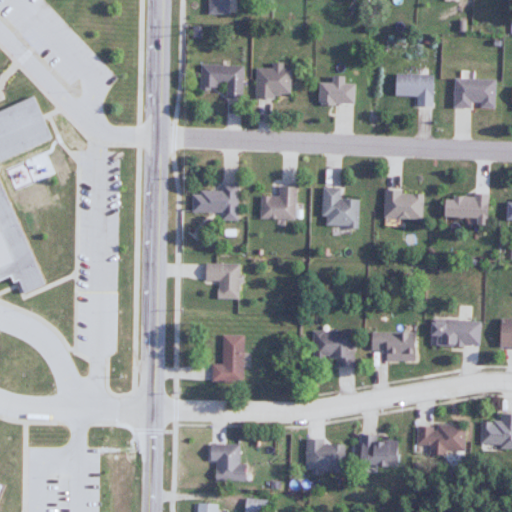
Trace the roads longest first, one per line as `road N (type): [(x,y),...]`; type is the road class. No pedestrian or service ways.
road 1 (secondary): [(151,511),(157,0)]
road 2 (residential): [(511,381),(319,409),(154,408)]
road 3 (residential): [(511,149),(157,135)]
